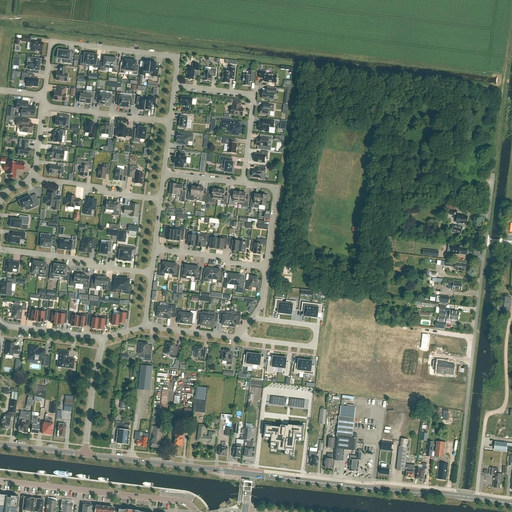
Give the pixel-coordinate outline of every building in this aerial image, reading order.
[(43,43),(32,42),(31,51),(35,51),(35,50),(42,51),(43,43)] [(72,64),(73,53),(70,53),(70,52),(58,50),(57,58),(64,59),(63,63),(72,64)] [(89,66),(91,53),(88,53),(87,54),(84,54),(84,60),(80,59),(80,66),(89,67),(89,66)] [(94,54),(91,53),(89,66),(92,67),(92,68),(98,68),(99,61),(96,61),(97,55),(94,55),(94,54)] [(109,68),(110,58),(109,58),(109,57),(104,56),(103,64),(100,64),(100,71),(105,71),(106,68),(109,68)] [(111,58),(110,58),(109,68),(112,68),(112,72),(117,73),(118,66),(115,66),(116,58),(111,57),(111,58)] [(41,59),(32,58),(30,69),(27,69),(27,73),(34,73),(34,70),(39,71),(41,59)] [(129,72),(130,61),(129,60),(128,59),(124,59),(123,68),(120,67),(119,73),(125,74),(125,72),(129,72)] [(132,60),(131,61),(130,61),(129,72),(132,73),(132,75),(137,75),(138,69),(135,69),(136,60),(132,60)] [(140,68),(139,75),(145,76),(145,73),(149,73),(150,62),(149,62),(148,61),(146,61),(145,61),(144,61),(143,68),(140,68)] [(150,62),(149,73),(152,74),(152,76),(157,77),(158,70),(158,68),(155,67),(156,63),(155,63),(154,62),(152,61),(151,62),(150,62)] [(192,68),(191,68),(187,68),(187,71),(186,72),(185,74),(186,75),(186,78),(188,79),(188,80),(189,80),(191,80),(191,79),(194,79),(195,70),(198,71),(199,65),(193,64),(192,68)] [(63,81),(67,81),(68,74),(65,74),(66,68),(60,67),(59,73),(56,73),(55,80),(60,81),(63,82),(63,81)] [(235,68),(229,67),(228,72),(223,71),(223,75),(222,76),(222,78),(222,79),(222,83),(229,84),(230,80),(234,80),(235,68)] [(211,71),(205,70),(204,75),(203,75),(202,76),(202,77),(203,78),(204,78),(203,81),(212,82),(213,75),(216,75),(217,69),(211,68),(211,71)] [(242,81),(243,82),(243,86),(250,86),(250,82),(253,83),(255,72),(249,71),(248,75),(244,75),(244,78),(243,79),(242,81)] [(259,78),(265,79),(264,82),(277,84),(278,79),(277,79),(277,75),(266,74),(266,72),(260,71),(259,78)] [(26,86),(32,87),(32,86),(37,87),(38,79),(28,78),(29,74),(22,73),(21,81),(27,82),(26,86)] [(66,88),(58,87),(58,93),(54,93),(54,96),(53,96),(53,98),(53,99),(53,100),(65,101),(65,94),(66,88)] [(263,91),(262,99),(274,100),(274,95),(276,95),(277,89),(267,88),(267,91),(263,91)] [(86,94),(86,93),(86,90),(82,90),(77,90),(76,96),(79,96),(79,103),(84,103),(86,94)] [(86,94),(84,103),(90,104),(91,99),(94,99),(95,91),(90,91),(86,90),(86,93),(86,94)] [(98,105),(103,106),(103,105),(104,105),(106,95),(102,94),(103,91),(97,90),(96,96),(99,96),(98,105)] [(106,106),(110,107),(111,98),(114,98),(115,92),(109,91),(109,95),(106,95),(104,105),(106,105),(106,106)] [(124,108),(126,97),(122,97),(123,93),(117,92),(116,98),(119,99),(118,106),(119,107),(119,108),(124,108)] [(129,98),(126,97),(124,108),(129,109),(129,108),(130,108),(131,100),(134,101),(135,95),(129,94),(129,98)] [(136,105),(139,106),(138,110),(144,111),(144,110),(145,101),(142,100),(142,97),(137,97),(136,103),(136,105)] [(145,100),(145,101),(144,110),(150,110),(151,103),(154,104),(155,98),(149,97),(149,100),(145,100)] [(189,98),(189,97),(186,97),(182,97),(181,104),(184,104),(183,110),(189,111),(190,105),(192,105),(193,98),(189,98)] [(16,109),(22,109),(21,114),(34,116),(35,108),(27,107),(28,102),(17,101),(16,109)] [(235,115),(235,116),(238,116),(243,116),(244,109),(240,109),(241,102),(234,101),(234,108),(232,108),(231,115),(235,115)] [(260,115),(270,116),(270,111),(273,112),(274,106),(268,105),(263,104),(263,108),(261,107),(261,109),(260,109),(260,111),(260,112),(260,115)] [(14,116),(15,108),(8,107),(7,115),(14,116)] [(181,117),(180,127),(180,128),(180,127),(186,128),(187,120),(190,121),(191,115),(185,114),(184,117),(181,117)] [(66,120),(69,120),(69,116),(63,115),(63,118),(56,118),(55,125),(56,125),(56,126),(59,126),(59,125),(65,126),(66,120)] [(32,133),(33,124),(28,124),(29,120),(18,118),(17,126),(21,127),(20,132),(32,133)] [(222,127),(226,128),(230,128),(230,129),(230,132),(233,133),(233,135),(238,136),(239,133),(240,134),(241,131),(242,131),(242,128),(241,127),(241,126),(239,126),(239,122),(234,122),(227,121),(223,120),(222,127)] [(263,123),(259,123),(258,131),(262,131),(262,132),(264,132),(265,132),(269,132),(270,127),(274,128),(275,121),(263,120),(263,123)] [(95,138),(96,127),(93,127),(93,123),(86,122),(86,123),(85,123),(84,127),(86,127),(85,133),(89,133),(89,138),(95,138)] [(112,139),(113,130),(109,129),(110,124),(102,123),(101,134),(108,135),(108,138),(112,139)] [(126,127),(119,126),(118,137),(125,138),(125,136),(131,137),(132,130),(126,129),(126,127)] [(146,128),(143,128),(143,127),(140,127),(138,127),(138,135),(134,135),(133,142),(139,142),(140,139),(145,139),(146,128)] [(65,136),(65,130),(59,129),(59,132),(54,132),(53,142),(61,143),(62,136),(65,136)] [(187,134),(181,133),(181,137),(178,136),(178,137),(177,138),(177,140),(177,141),(177,144),(188,145),(188,141),(193,142),(193,135),(187,134)] [(260,140),(257,140),(256,145),(258,146),(258,149),(270,151),(270,147),(267,147),(268,139),(270,139),(271,136),(261,135),(260,138),(261,138),(260,140)] [(237,143),(230,142),(230,139),(223,138),(223,144),(228,145),(227,153),(236,154),(236,150),(237,151),(237,147),(237,143)] [(18,154),(29,156),(30,149),(27,148),(28,141),(20,140),(19,147),(18,147),(18,154)] [(60,151),(52,150),(51,156),(55,156),(55,159),(63,160),(64,151),(67,152),(67,148),(61,147),(60,151)] [(254,162),(265,163),(265,158),(267,158),(268,152),(262,151),(261,155),(255,154),(254,162)] [(176,158),(174,157),(173,163),(175,163),(175,167),(183,168),(183,163),(186,163),(187,158),(184,157),(185,154),(177,153),(176,158)] [(225,165),(224,171),(224,172),(228,172),(228,173),(233,174),(234,169),(233,169),(233,162),(230,162),(231,158),(219,157),(218,164),(225,165)] [(8,165),(4,165),(3,170),(7,170),(6,174),(9,175),(9,178),(15,179),(16,169),(24,170),(24,163),(14,162),(8,162),(8,165)] [(81,176),(81,177),(85,177),(87,177),(88,169),(91,170),(92,164),(89,163),(88,166),(81,165),(79,176),(81,176)] [(50,166),(49,174),(59,175),(60,174),(63,174),(64,168),(63,167),(64,164),(58,164),(58,167),(50,166)] [(109,172),(110,165),(105,164),(105,168),(99,168),(97,178),(105,179),(106,171),(109,172)] [(135,184),(135,185),(137,185),(138,184),(141,185),(143,173),(138,173),(138,167),(130,166),(129,178),(134,178),(134,184),(135,184)] [(116,170),(114,180),(122,181),(123,174),(126,174),(127,168),(124,168),(124,171),(116,170)] [(253,171),(252,177),(260,178),(261,178),(261,180),(266,180),(266,175),(265,175),(265,169),(259,168),(259,172),(253,171)] [(169,194),(169,198),(172,198),(172,195),(176,195),(177,185),(175,184),(171,183),(170,189),(171,189),(170,194),(169,194)] [(185,202),(186,193),(182,192),(183,186),(177,185),(176,195),(179,195),(179,197),(181,198),(181,202),(185,202)] [(187,200),(191,200),(194,201),(194,197),(197,198),(198,187),(196,187),(192,187),(191,194),(188,193),(187,200)] [(203,195),(204,188),(200,188),(200,187),(198,187),(197,198),(203,198),(202,202),(205,202),(206,195),(203,195)] [(212,196),(209,196),(208,202),(214,203),(214,200),(218,200),(219,190),(217,189),(217,190),(213,189),(212,196)] [(218,200),(221,201),(221,204),(226,205),(227,198),(224,198),(225,191),(221,190),(219,190),(218,200)] [(238,192),(234,192),(233,199),(230,198),(229,205),(235,206),(235,202),(239,203),(240,192),(238,192)] [(245,200),(246,193),(242,193),(240,192),(239,203),(242,203),(241,206),(247,207),(248,201),(245,200)] [(45,200),(45,201),(45,202),(46,203),(47,203),(47,206),(53,207),(53,210),(58,211),(59,204),(60,204),(61,198),(55,197),(55,194),(48,193),(48,198),(47,198),(46,199),(45,200)] [(261,195),(255,194),(254,201),(251,201),(250,207),(256,208),(256,205),(259,205),(260,205),(261,195)] [(267,201),(268,195),(263,194),(263,195),(261,195),(260,205),(259,205),(265,206),(266,201),(267,201)] [(32,202),(30,196),(18,201),(22,208),(32,204),(34,208),(40,205),(38,199),(32,202)] [(66,205),(67,205),(67,207),(74,208),(74,206),(80,206),(81,200),(75,199),(75,197),(68,196),(67,200),(66,200),(66,201),(65,202),(65,203),(65,204),(66,205)] [(93,199),(90,199),(89,199),(88,206),(84,206),(83,214),(89,215),(90,210),(95,210),(96,200),(94,200),(93,199)] [(116,208),(117,203),(106,201),(105,209),(113,210),(113,215),(119,216),(120,209),(116,208)] [(129,214),(129,216),(137,217),(139,205),(131,204),(130,208),(125,207),(124,214),(129,214)] [(467,217),(456,215),(457,211),(449,210),(448,214),(454,215),(454,218),(457,219),(456,223),(466,224),(467,217)] [(11,219),(11,220),(10,220),(9,224),(11,224),(10,227),(21,228),(21,224),(28,225),(29,217),(20,216),(19,220),(11,219)] [(413,232),(417,226),(413,223),(408,229),(413,232)] [(453,225),(451,232),(461,235),(463,228),(453,225)] [(170,230),(171,227),(164,226),(163,233),(167,234),(166,240),(173,241),(174,230),(170,230)] [(179,228),(179,231),(174,230),(173,241),(180,241),(181,236),(184,236),(185,227),(182,227),(182,228),(179,228)] [(125,242),(126,232),(119,231),(118,242),(125,242)] [(195,246),(196,236),(192,235),(192,233),(190,232),(190,231),(187,231),(186,239),(189,240),(188,245),(195,246)] [(12,235),(8,235),(7,242),(14,243),(14,244),(17,245),(17,244),(19,244),(20,239),(24,240),(25,233),(12,232),(12,235)] [(197,232),(196,236),(195,246),(201,247),(202,241),(206,242),(207,234),(201,234),(201,232),(197,232)] [(40,246),(40,247),(44,247),(47,247),(51,248),(52,242),(55,243),(56,237),(50,236),(42,235),(41,239),(41,242),(40,241),(39,245),(40,246)] [(214,238),(214,235),(208,235),(208,242),(211,242),(210,248),(217,249),(218,239),(214,238)] [(60,239),(59,249),(65,250),(64,250),(66,250),(71,250),(71,245),(75,246),(76,237),(72,236),(72,241),(60,239)] [(227,244),(228,237),(222,236),(222,239),(218,239),(217,249),(223,250),(224,244),(227,244)] [(236,238),(229,237),(228,245),(232,245),(232,251),(238,252),(240,241),(235,241),(236,238)] [(89,250),(91,249),(95,249),(96,240),(85,239),(85,242),(82,242),(81,252),(89,253),(89,250)] [(249,247),(250,240),(247,239),(246,242),(240,241),(238,252),(245,253),(246,247),(249,247)] [(252,240),(251,247),(254,248),(253,254),(260,255),(261,251),(262,251),(262,248),(261,248),(262,244),(266,245),(267,240),(258,239),(258,241),(252,240)] [(101,254),(101,255),(105,256),(105,255),(107,255),(108,247),(111,248),(112,241),(105,241),(105,244),(101,244),(100,254),(101,254)] [(466,255),(467,249),(459,248),(460,246),(452,245),(451,253),(455,254),(455,252),(459,252),(459,254),(466,255)] [(126,261),(130,262),(131,255),(135,255),(136,248),(125,246),(124,250),(119,250),(118,260),(122,261),(126,262),(126,261)] [(13,262),(13,260),(5,259),(4,272),(12,273),(12,268),(18,269),(19,263),(13,262)] [(33,262),(32,269),(29,269),(28,276),(34,276),(35,273),(38,274),(40,263),(33,262)] [(455,270),(463,271),(463,270),(465,270),(466,266),(463,265),(463,264),(456,263),(455,264),(452,263),(446,262),(445,267),(455,268),(455,270)] [(46,263),(40,263),(38,274),(38,277),(47,278),(48,271),(45,271),(46,263)] [(53,276),(59,277),(60,265),(59,265),(59,264),(54,263),(53,270),(50,270),(49,279),(52,279),(53,276)] [(158,276),(165,276),(165,273),(169,274),(170,264),(164,263),(163,269),(159,268),(158,276)] [(60,265),(59,277),(62,278),(62,280),(69,281),(69,273),(66,273),(67,265),(62,264),(62,265),(60,265)] [(173,277),(179,278),(179,271),(176,270),(177,264),(170,264),(169,274),(173,274),(173,277)] [(181,278),(186,279),(187,276),(191,277),(192,266),(185,265),(185,271),(182,271),(181,278)] [(195,280),(200,281),(201,273),(198,273),(199,267),(192,266),(191,277),(195,277),(195,280)] [(203,281),(208,282),(209,279),(213,279),(214,269),(207,268),(207,274),(204,274),(203,281)] [(217,283),(222,283),(223,276),(220,276),(221,270),(214,269),(213,279),(217,280),(217,283)] [(79,284),(80,274),(74,273),(74,280),(70,280),(69,286),(75,287),(76,284),(79,284)] [(86,275),(80,274),(79,284),(83,285),(83,287),(88,288),(89,282),(86,282),(86,275)] [(224,288),(227,288),(228,284),(234,285),(236,275),(229,274),(228,280),(225,279),(224,288)] [(242,281),(242,276),(236,275),(234,285),(238,286),(238,293),(243,293),(245,282),(242,281)] [(96,286),(100,287),(101,276),(95,276),(94,283),(91,282),(90,288),(96,289),(96,286)] [(101,276),(100,287),(104,287),(103,290),(109,291),(110,285),(106,284),(107,277),(101,276)] [(258,277),(251,277),(250,282),(247,282),(246,289),(252,290),(252,287),(256,288),(257,285),(258,285),(258,281),(257,281),(258,277)] [(121,290),(122,279),(119,278),(119,279),(116,279),(115,285),(111,285),(110,292),(116,292),(117,289),(117,290),(121,290)] [(11,295),(11,292),(11,291),(11,284),(15,284),(16,280),(8,279),(7,283),(2,282),(2,283),(1,294),(6,295),(6,296),(10,296),(11,295)] [(126,279),(122,279),(121,290),(124,290),(125,290),(125,293),(131,294),(131,287),(128,287),(129,280),(126,280),(126,279)] [(449,289),(453,290),(461,291),(462,284),(458,284),(458,283),(454,283),(454,282),(448,281),(448,282),(443,282),(442,286),(448,286),(448,288),(449,289)] [(509,313),(511,298),(508,298),(509,295),(505,295),(504,297),(502,297),(500,312),(509,313)] [(449,304),(450,297),(441,296),(440,303),(449,304)] [(276,299),(275,307),(279,307),(278,313),(285,314),(287,300),(276,299)] [(287,300),(285,314),(292,315),(292,309),(295,309),(296,302),(287,300)] [(303,302),(302,310),(305,310),(304,316),(311,317),(312,304),(303,302)] [(12,306),(11,319),(21,320),(22,310),(26,311),(26,304),(23,303),(22,307),(12,306)] [(156,304),(155,311),(158,311),(157,317),(164,318),(165,308),(161,307),(161,304),(156,304)] [(312,304),(311,317),(317,318),(318,312),(321,312),(322,305),(312,304)] [(169,305),(169,308),(165,308),(164,318),(170,319),(171,313),(175,314),(176,306),(169,305)] [(446,307),(440,306),(439,314),(459,316),(459,313),(455,312),(455,311),(451,311),(451,310),(447,310),(445,310),(446,307)] [(31,315),(31,321),(37,322),(38,311),(35,311),(35,308),(30,307),(29,315),(31,315)] [(37,322),(43,323),(44,317),(47,317),(47,311),(45,310),(45,309),(42,309),(42,312),(38,311),(37,322)] [(182,313),(183,310),(177,309),(176,317),(179,317),(178,323),(185,324),(186,313),(182,313)] [(51,318),(51,323),(57,324),(58,314),(55,313),(55,310),(50,310),(49,317),(51,318)] [(57,324),(63,325),(64,319),(67,319),(68,312),(62,311),(62,314),(58,314),(57,324)] [(191,311),(191,314),(186,313),(185,324),(192,325),(193,319),(196,319),(196,312),(191,311)] [(235,312),(231,311),(231,312),(229,326),(236,327),(237,321),(240,322),(241,314),(235,313),(235,312)] [(71,320),(71,326),(77,327),(78,316),(75,316),(75,313),(70,312),(69,320),(71,320)] [(128,318),(129,312),(126,312),(125,314),(119,313),(119,315),(118,323),(124,324),(125,318),(128,318)] [(204,313),(199,312),(198,319),(201,320),(200,326),(207,326),(208,316),(204,316),(204,313)] [(214,327),(214,326),(214,321),(217,322),(218,314),(215,314),(215,313),(209,312),(208,316),(207,326),(214,327)] [(231,312),(226,312),(221,312),(220,319),(223,319),(222,325),(229,326),(231,312)] [(112,325),(118,326),(118,323),(119,315),(113,315),(113,313),(110,313),(109,319),(112,319),(112,325)] [(77,327),(83,327),(84,322),(87,322),(88,314),(82,314),(82,317),(78,316),(77,327)] [(454,320),(458,320),(459,316),(439,314),(438,322),(444,323),(444,319),(449,320),(454,320)] [(92,322),(91,328),(97,329),(98,319),(95,318),(95,315),(90,315),(89,322),(92,322)] [(103,330),(104,324),(107,324),(108,317),(102,316),(102,319),(98,319),(97,329),(103,330)] [(14,344),(7,343),(6,355),(13,355),(13,353),(19,354),(20,348),(14,347),(14,344)] [(139,343),(138,347),(138,353),(140,353),(140,358),(144,358),(144,361),(151,361),(152,351),(151,350),(150,350),(150,347),(148,346),(148,344),(139,343)] [(175,347),(175,344),(166,343),(164,354),(171,354),(171,357),(177,358),(178,351),(177,351),(177,347),(175,347)] [(38,347),(30,346),(28,359),(44,361),(43,365),(48,366),(48,364),(44,363),(45,350),(41,350),(41,351),(38,350),(38,347)] [(193,351),(192,357),(200,358),(199,361),(205,362),(206,354),(205,354),(205,351),(203,350),(203,348),(194,347),(193,351)] [(230,354),(231,351),(221,350),(221,354),(223,354),(222,361),(227,361),(226,364),(232,365),(233,357),(232,357),(233,354),(230,354)] [(68,352),(59,351),(57,367),(73,369),(74,359),(70,359),(67,359),(68,352)] [(244,359),(243,366),(253,368),(253,365),(254,354),(248,353),(247,359),(244,359)] [(254,354),(253,365),(257,365),(257,368),(263,369),(264,361),(261,361),(261,355),(254,354)] [(268,362),(267,373),(274,374),(275,367),(279,368),(280,357),(273,356),(272,362),(268,362)] [(280,357),(279,368),(283,368),(282,371),(285,371),(285,374),(288,375),(289,364),(286,364),(287,358),(280,357)] [(295,365),(294,373),(300,373),(304,373),(306,360),(299,360),(298,365),(295,365)] [(304,373),(304,374),(314,375),(315,367),(312,367),(312,361),(306,360),(304,373)] [(453,373),(454,365),(444,364),(444,362),(433,361),(433,368),(438,368),(438,373),(443,373),(442,374),(445,374),(445,372),(453,373)] [(141,366),(138,389),(150,391),(153,367),(141,366)] [(196,387),(193,412),(205,413),(208,388),(196,387)] [(46,399),(47,389),(36,388),(35,397),(42,398),(42,399),(46,399)] [(160,404),(160,409),(166,409),(166,404),(168,391),(162,390),(161,404),(160,404)] [(64,407),(73,407),(73,400),(65,399),(64,407)] [(1,423),(3,423),(2,428),(6,429),(6,428),(11,429),(13,416),(13,413),(15,414),(17,401),(11,401),(9,413),(10,413),(9,416),(4,415),(3,419),(2,419),(1,423)] [(339,416),(337,436),(334,460),(343,462),(344,450),(355,451),(356,439),(352,438),(354,418),(356,408),(341,406),(340,416),(339,416)] [(320,409),(318,424),(325,425),(327,410),(320,409)] [(19,418),(18,431),(27,433),(28,428),(29,424),(28,424),(28,422),(30,422),(31,413),(21,411),(20,418),(19,418)] [(52,419),(49,419),(45,418),(44,423),(43,423),(42,434),(52,435),(52,432),(53,427),(52,427),(53,424),(52,424),(52,419)] [(118,429),(117,443),(123,444),(124,430),(125,427),(125,423),(120,422),(119,429),(118,429)] [(60,437),(59,438),(64,438),(64,437),(66,424),(58,423),(58,431),(60,431),(59,437),(60,437)] [(265,423),(264,436),(270,437),(269,440),(271,440),(271,445),(272,445),(271,447),(276,448),(276,450),(282,451),(285,451),(285,455),(290,456),(291,450),(294,451),(295,440),(297,440),(298,437),(303,437),(304,427),(298,426),(298,424),(297,424),(297,426),(288,425),(288,426),(283,426),(282,430),(281,429),(281,427),(266,425),(266,423),(265,423)] [(199,425),(197,441),(208,442),(208,444),(214,445),(216,433),(209,432),(209,436),(203,436),(203,431),(205,431),(206,426),(199,425)] [(253,443),(250,443),(251,429),(246,428),(244,440),(243,449),(246,449),(245,457),(252,457),(253,443)] [(176,436),(174,445),(182,446),(183,436),(182,436),(182,430),(174,429),(173,435),(176,436)] [(136,432),(135,440),(137,441),(136,445),(141,446),(146,447),(147,439),(148,439),(149,434),(143,433),(142,437),(140,436),(140,433),(136,432)] [(329,438),(328,447),(334,448),(336,439),(329,438)] [(407,448),(408,442),(408,439),(401,438),(400,441),(400,447),(407,448)] [(222,447),(220,447),(219,455),(227,456),(228,448),(226,448),(226,443),(222,442),(222,447)] [(382,442),(381,450),(391,451),(392,443),(382,442)] [(446,443),(445,443),(437,442),(435,457),(443,458),(443,455),(444,455),(446,443)] [(507,451),(507,449),(508,443),(495,442),(494,450),(507,451)] [(407,448),(400,447),(397,471),(407,472),(406,477),(413,478),(414,473),(415,466),(405,465),(407,448)] [(309,452),(309,456),(311,457),(310,466),(317,466),(317,461),(318,461),(319,458),(316,457),(317,453),(309,452)] [(354,472),(354,471),(358,472),(359,461),(360,461),(361,453),(358,452),(356,452),(356,457),(350,456),(349,466),(350,466),(349,471),(354,472)] [(327,459),(325,458),(324,468),(332,469),(333,459),(333,454),(328,454),(327,459)] [(441,464),(439,463),(437,475),(439,475),(438,479),(446,480),(448,464),(444,464),(444,463),(441,462),(441,464)] [(427,464),(423,464),(422,470),(418,469),(417,478),(424,479),(424,474),(425,474),(426,470),(427,464)] [(381,468),(380,474),(389,475),(390,469),(389,469),(390,466),(386,466),(386,469),(381,468)] [(500,485),(501,485),(502,475),(498,474),(499,469),(490,468),(489,475),(495,476),(493,488),(500,488),(500,485)] [(0,494),(0,511),(16,511),(18,497),(10,496),(10,497),(7,497),(7,495),(0,494)] [(24,498),(21,511),(42,511),(44,500),(36,499),(34,499),(24,497),(24,498)] [(55,511),(57,501),(47,500),(46,511),(55,511)] [(71,511),(73,503),(62,502),(60,511),(71,511)]
